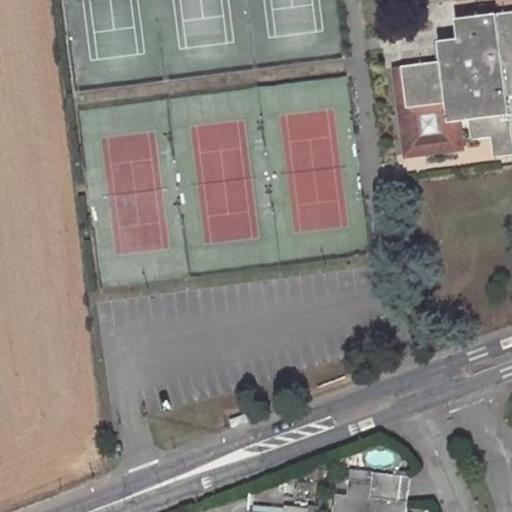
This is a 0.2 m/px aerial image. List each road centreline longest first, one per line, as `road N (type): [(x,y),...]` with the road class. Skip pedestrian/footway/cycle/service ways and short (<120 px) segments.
road 1 (tertiary): [(87,511),(415,392)]
road 2 (residential): [(415,392),(459,511)]
